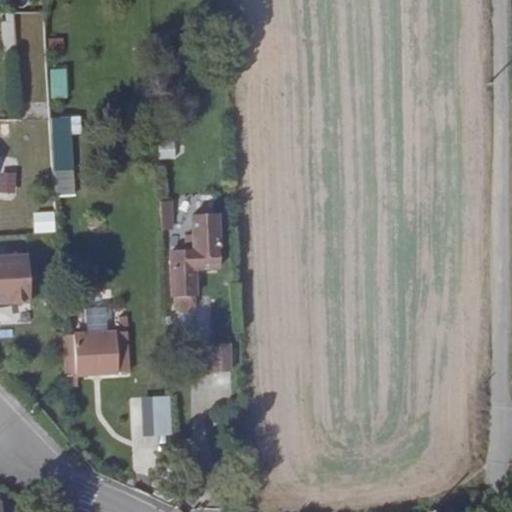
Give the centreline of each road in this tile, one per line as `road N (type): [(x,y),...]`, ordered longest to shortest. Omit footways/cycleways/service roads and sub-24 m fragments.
road 1 (unclassified): [(500,165),(497,511)]
road 2 (track): [(500,165),(500,0)]
